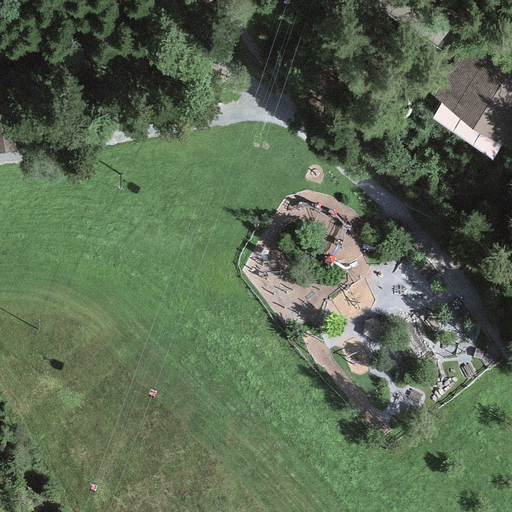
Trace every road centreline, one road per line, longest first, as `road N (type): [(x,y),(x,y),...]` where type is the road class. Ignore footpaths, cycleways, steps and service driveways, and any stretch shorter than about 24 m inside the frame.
road 1 (track): [(274,100),(417,229),(511,350)]
road 2 (track): [(274,100),(132,36),(46,47),(0,42)]
road 3 (track): [(0,155),(274,100)]
road 4 (track): [(209,0),(271,69),(274,100)]
